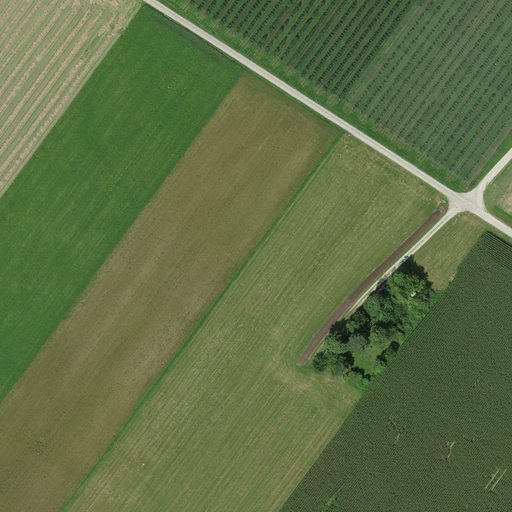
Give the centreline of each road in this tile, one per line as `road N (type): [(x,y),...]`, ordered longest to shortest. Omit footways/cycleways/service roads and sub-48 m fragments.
road 1 (track): [(153,0),(465,203),(330,340)]
road 2 (track): [(511,154),(465,203),(511,233)]
